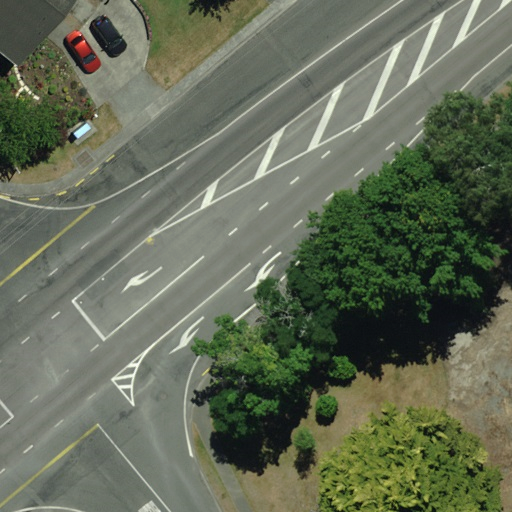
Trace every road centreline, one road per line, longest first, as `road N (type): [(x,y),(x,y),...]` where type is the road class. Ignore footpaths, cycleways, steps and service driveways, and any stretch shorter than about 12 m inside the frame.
road 1 (trunk): [(511,19),(68,389)]
road 2 (residential): [(332,0),(66,231)]
road 3 (trunk): [(159,200),(435,0)]
road 4 (trunk): [(15,329),(159,200)]
road 5 (residential): [(170,511),(68,389)]
